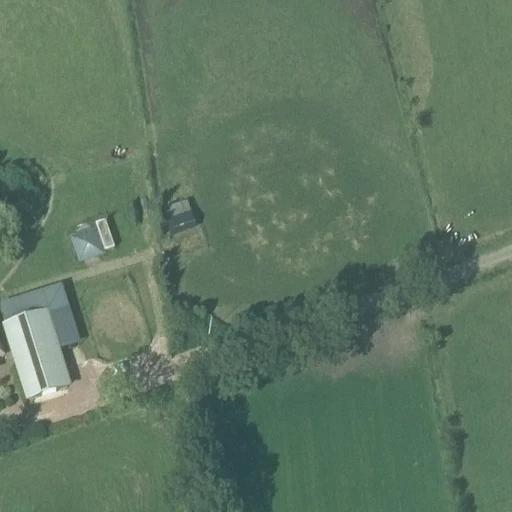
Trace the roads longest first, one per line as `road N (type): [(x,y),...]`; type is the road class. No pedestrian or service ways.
road 1 (unclassified): [(0,432),(511,253)]
road 2 (unknown): [(160,378),(122,284),(81,286),(71,312),(103,397)]
